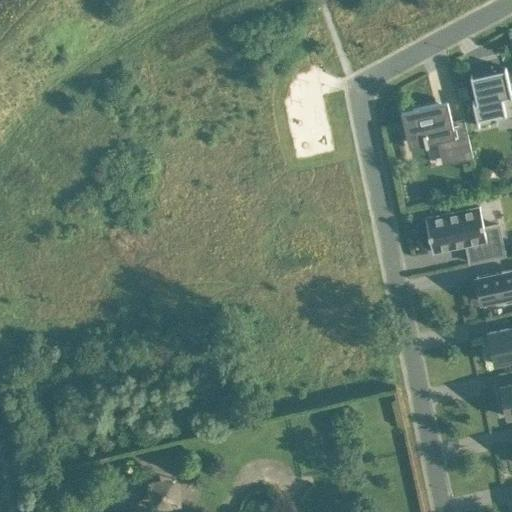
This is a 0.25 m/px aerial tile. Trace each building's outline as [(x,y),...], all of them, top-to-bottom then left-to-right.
[(472,76),(471,76),(476,101),(475,101),(474,101),(473,101),(477,119),(477,123),(479,122),(495,119),(497,118),(511,114),(511,92),(507,71),(505,71),(504,72),(499,73),(498,72),(497,73),(496,73),(495,70),(494,70),(493,71),(492,71),(490,72),(472,76)] [(438,102),(401,111),(408,141),(409,146),(425,142),(428,142),(437,140),(449,137),(455,161),(473,157),(468,135),(464,117),(452,120),(449,106),(447,100),(438,102)] [(479,206),(425,217),(432,251),(466,244),(470,261),(505,254),(498,223),(483,227),(479,206)] [(511,268),(476,276),(482,301),(505,296),(506,302),(511,300),(511,268)] [(511,326),(488,331),(494,361),(511,357),(511,326)] [(511,414),(511,382),(501,384),(502,389),(498,390),(501,401),(504,401),(508,416),(511,414)] [(183,506),(181,476),(151,478),(152,508),(183,506)]
